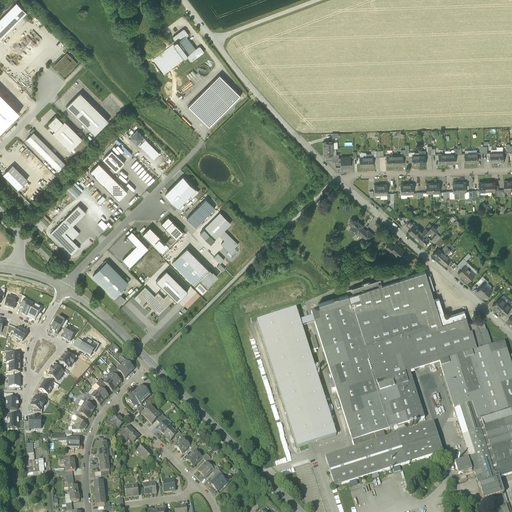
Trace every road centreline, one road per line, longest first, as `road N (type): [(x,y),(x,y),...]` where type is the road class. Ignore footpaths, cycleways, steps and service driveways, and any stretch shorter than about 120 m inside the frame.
road 1 (residential): [(299,511),(64,286)]
road 2 (track): [(150,362),(336,177)]
road 3 (residential): [(336,177),(511,335)]
road 4 (unclassified): [(183,0),(336,177)]
road 5 (unclassified): [(64,286),(196,149)]
road 6 (residential): [(336,177),(511,170)]
